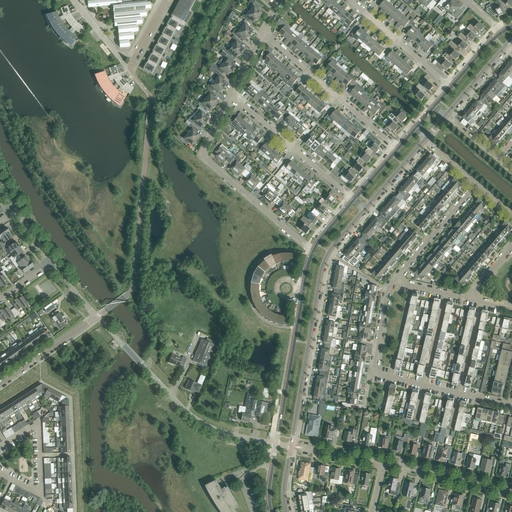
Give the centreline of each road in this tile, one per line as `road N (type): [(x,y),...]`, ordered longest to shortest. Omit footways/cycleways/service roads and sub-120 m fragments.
road 1 (tertiary): [(290,446),(321,268),(364,209)]
road 2 (residential): [(312,252),(206,161),(205,147),(232,95)]
road 3 (tertiary): [(312,252),(276,444)]
road 4 (residential): [(397,149),(263,32)]
road 5 (residential): [(74,0),(128,68),(165,0)]
road 6 (residential): [(276,444),(202,424),(140,364)]
road 7 (residential): [(352,199),(232,95)]
road 8 (residential): [(451,87),(349,0)]
road 9 (residential): [(511,494),(383,462)]
road 10 (residential): [(11,480),(40,491),(39,432),(30,427),(5,442)]
road 11 (residential): [(393,281),(477,184)]
